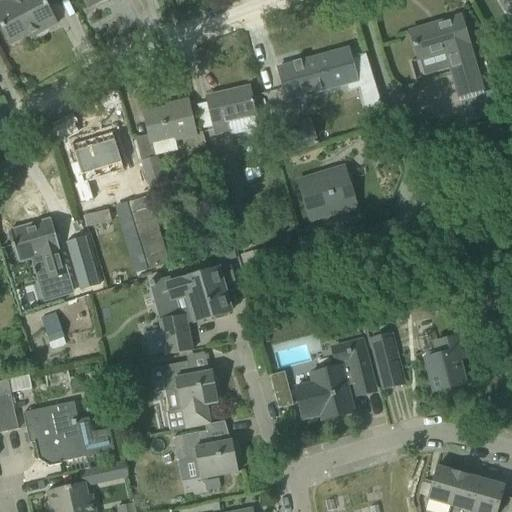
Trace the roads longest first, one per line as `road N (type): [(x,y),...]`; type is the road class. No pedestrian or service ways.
road 1 (residential): [(0,129),(139,52),(276,0)]
road 2 (residential): [(297,468),(432,431),(511,448)]
road 3 (residential): [(233,323),(276,453),(297,468)]
